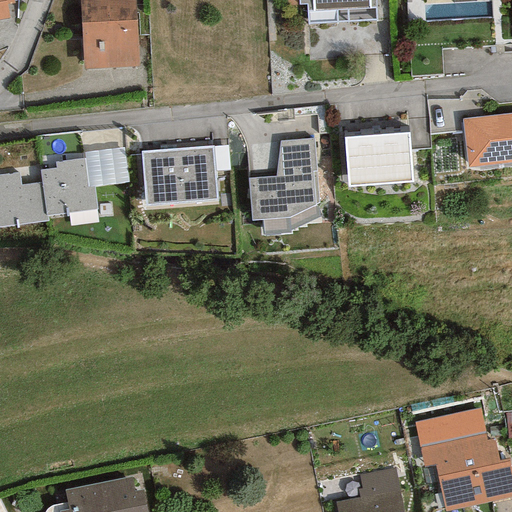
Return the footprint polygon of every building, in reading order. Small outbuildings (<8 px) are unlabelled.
[(0,0),(0,19),(9,18),(6,4),(13,2),(12,0),(0,0)] [(135,0),(80,0),(84,70),(139,67),(135,0)] [(298,0),(299,5),(306,4),(307,12),(375,8),(374,0),(298,0)] [(511,113),(461,120),(467,168),(511,162),(511,113)] [(408,132),(344,137),(348,187),(412,182),(408,132)] [(251,221),(288,218),(315,205),(319,202),(313,139),(279,141),(275,175),(275,177),(247,178),(251,221)] [(212,146),(141,152),(146,207),(217,202),(212,146)] [(123,148),(84,152),(84,158),(88,187),(93,187),(128,181),(123,148)] [(39,170),(41,182),(45,216),(47,215),(97,209),(93,187),(88,187),(84,158),(79,159),(54,161),(55,168),(39,170)] [(45,216),(41,182),(20,185),(19,172),(0,174),(0,227),(48,221),(47,215),(45,216)] [(480,409),(415,423),(425,468),(434,466),(444,511),(511,497),(511,477),(508,458),(498,460),(494,439),(486,440),(480,409)] [(403,511),(394,468),(359,475),(361,488),(357,489),(359,497),(335,502),(337,511),(403,511)] [(131,477),(64,490),(67,502),(68,510),(59,511),(146,511),(143,491),(135,493),(131,477)] [(68,510),(67,502),(52,506),(50,507),(46,510),(45,511),(59,511),(68,510)]
